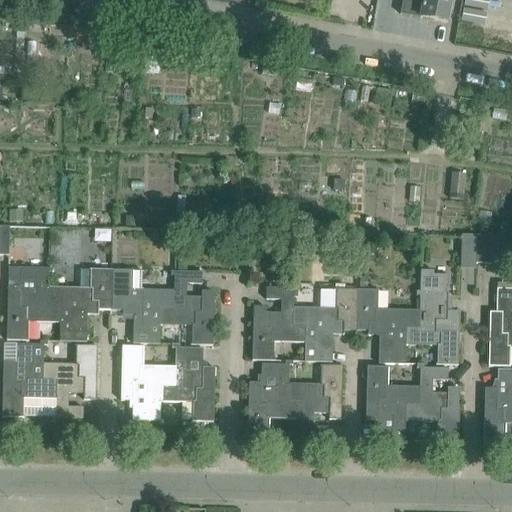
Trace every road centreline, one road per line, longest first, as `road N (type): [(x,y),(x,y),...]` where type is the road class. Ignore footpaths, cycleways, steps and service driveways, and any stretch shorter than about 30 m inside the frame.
road 1 (residential): [(511,78),(91,0)]
road 2 (residential): [(229,487),(233,281)]
road 3 (residential): [(470,492),(474,301)]
road 4 (residential): [(105,485),(109,342)]
road 5 (residential): [(351,490),(355,357)]
road 6 (residential): [(105,485),(229,487)]
